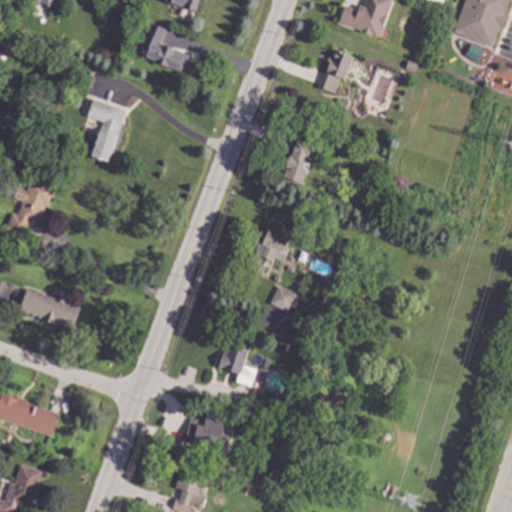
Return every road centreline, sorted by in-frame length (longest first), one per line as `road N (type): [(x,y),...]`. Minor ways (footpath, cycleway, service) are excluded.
road 1 (tertiary): [(287,0),(94,511)]
road 2 (residential): [(135,400),(0,352)]
